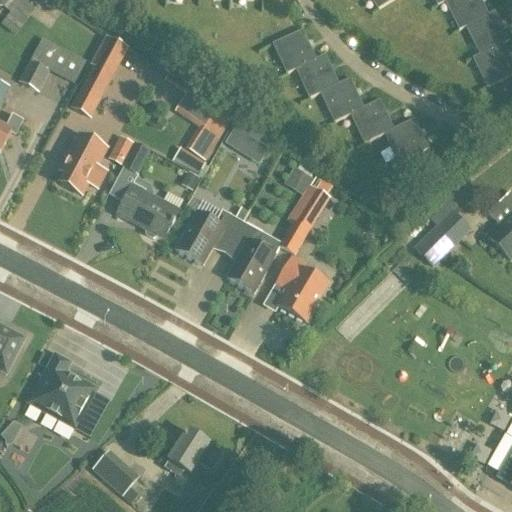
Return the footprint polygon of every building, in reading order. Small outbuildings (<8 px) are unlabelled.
[(35,12),(20,0),(0,0),(0,9),(2,9),(9,14),(0,27),(15,37),(35,12)] [(397,0),(369,0),(377,12),(397,0)] [(450,0),(432,0),(437,8),(444,5),(444,4),(450,0)] [(488,17),(479,0),(450,0),(444,4),(444,5),(459,33),(465,30),(465,29),(488,17)] [(502,46),(503,47),(509,44),(494,14),(488,17),(465,29),(465,30),(479,57),(479,58),(502,46)] [(316,63),(316,61),(302,32),(272,46),(286,77),(295,72),(295,73),(316,63)] [(511,78),(511,66),(503,47),(502,46),(479,58),(479,57),(472,61),(487,91),(511,78)] [(339,87),(339,86),(325,57),(316,61),(316,63),(295,73),(309,102),(320,97),(339,87)] [(39,96),(50,74),(29,64),(18,85),(39,96)] [(93,71),(70,114),(89,124),(112,81),(93,71)] [(364,111),(363,110),(350,81),(339,86),(339,87),(320,97),(333,126),(350,118),(364,111)] [(5,131),(0,128),(0,106),(9,90),(0,85),(0,148),(2,150),(0,153),(0,154),(0,155),(0,154),(10,136),(15,139),(24,123),(12,117),(5,131)] [(394,132),(393,131),(380,102),(363,110),(364,111),(350,118),(363,147),(384,137),(394,132)] [(384,137),(398,166),(429,152),(414,121),(393,131),(394,132),(384,137)] [(235,130),(225,147),(259,168),(269,152),(235,130)] [(108,174),(97,168),(106,150),(81,136),(63,170),(67,172),(60,187),(81,198),(86,187),(98,193),(108,174)] [(137,176),(148,155),(135,148),(124,169),(137,176)] [(287,223),(292,226),(309,236),(331,200),(327,198),(332,189),(322,182),(316,192),(309,188),(287,223)] [(163,242),(178,214),(132,189),(119,214),(141,226),(139,229),(145,232),(145,238),(152,242),(157,239),(163,242)] [(511,195),(510,194),(487,216),(499,229),(488,240),(510,263),(511,260),(511,195)] [(202,268),(214,246),(226,253),(242,226),(248,215),(241,211),(235,222),(221,214),(214,226),(195,216),(175,253),(202,268)] [(452,213),(440,225),(460,244),(471,233),(454,215),(452,213)] [(432,271),(460,244),(440,225),(413,252),(432,271)] [(242,226),(226,253),(238,259),(226,281),(253,297),(274,259),(255,249),(262,237),(242,226)] [(295,259),(309,236),(292,226),(278,249),(295,259)] [(306,326),(328,288),(302,273),(305,268),(291,260),(274,289),(286,296),(278,310),(306,326)] [(228,289),(213,330),(244,341),(259,300),(228,289)] [(24,342),(0,329),(0,373),(7,377),(24,342)] [(55,357),(27,407),(56,422),(58,418),(92,437),(110,404),(96,396),(98,392),(75,380),(74,382),(65,377),(71,366),(55,357)] [(214,471),(221,460),(219,454),(187,434),(164,470),(179,480),(183,474),(190,478),(198,466),(208,472),(214,471)] [(511,443),(505,440),(488,470),(500,477),(498,481),(511,489),(511,443)] [(139,481),(129,472),(112,492),(122,501),(130,491),(139,481)] [(181,511),(199,511),(210,497),(198,488),(181,511)]
